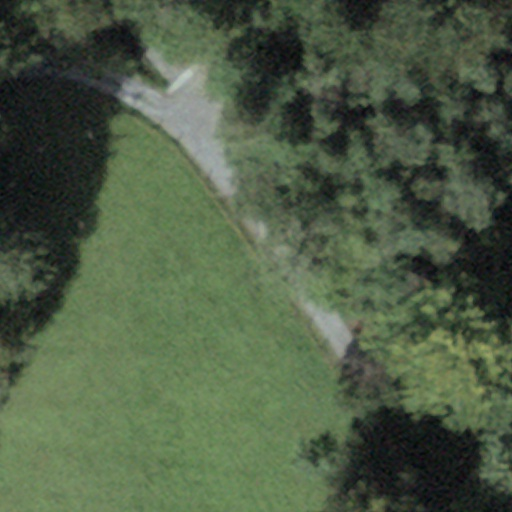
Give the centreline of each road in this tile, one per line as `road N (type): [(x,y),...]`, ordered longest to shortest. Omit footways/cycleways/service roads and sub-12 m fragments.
road 1 (track): [(191,122),(365,364),(438,511)]
road 2 (track): [(191,122),(98,72),(63,64),(0,72)]
